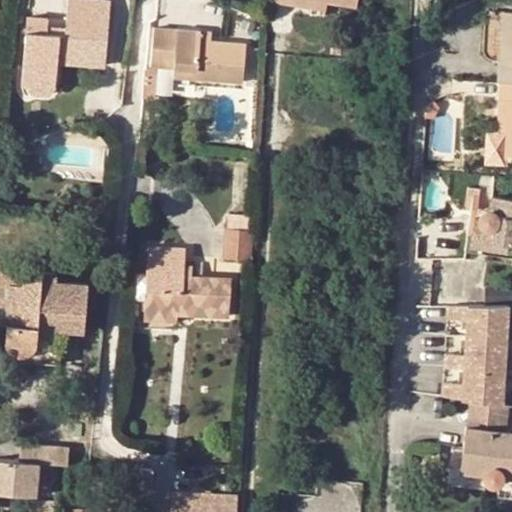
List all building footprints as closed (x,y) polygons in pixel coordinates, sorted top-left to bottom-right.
[(23,67),(57,69),(57,59),(105,63),(111,2),(93,0),(69,0),(67,25),(66,33),(47,31),(47,25),(48,17),(27,16),(23,67)] [(292,0),(292,4),(325,10),(327,1),(321,0),(292,0)] [(500,59),(498,80),(499,80),(511,81),(511,12),(505,12),(502,37),(508,38),(506,59),(500,59)] [(392,18),(377,16),(375,33),(391,33),(392,18)] [(242,81),(245,44),(211,40),(201,39),(201,31),(154,28),(152,63),(175,65),(196,66),(196,76),(242,81)] [(201,39),(211,40),(211,32),(201,31),(201,39)] [(175,65),(174,74),(196,76),(196,66),(175,65)] [(57,69),(23,67),(23,76),(56,79),(57,69)] [(511,156),(511,81),(499,80),(499,98),(507,98),(504,156),(511,156)] [(488,132),(488,155),(504,156),(507,98),(499,98),(497,132),(488,132)] [(119,143),(114,131),(104,135),(110,147),(119,143)] [(481,211),(481,213),(480,216),(480,219),(482,223),(484,225),(486,226),(484,236),(511,241),(511,196),(490,194),(488,205),(485,207),(483,209),(481,211)] [(465,248),(511,255),(511,241),(484,236),(486,226),(484,225),(482,223),(480,219),(480,216),(481,213),(472,211),(465,248)] [(249,229),(250,224),(228,223),(227,228),(225,227),(223,257),(249,259),(253,229),(249,229)] [(228,316),(231,277),(192,275),(184,275),(185,264),(185,248),(149,246),(145,310),(178,313),(228,316)] [(184,275),(192,275),(193,264),(185,264),(184,275)] [(14,352),(18,353),(22,354),(25,353),(28,352),(30,350),(32,347),(34,345),(34,343),(37,343),(38,324),(63,326),(85,328),(89,282),(56,279),(57,273),(0,269),(0,272),(0,321),(7,323),(6,339),(6,341),(7,344),(9,348),(11,350),(14,352)] [(447,305),(447,318),(467,320),(465,354),(445,353),(444,367),(464,368),(463,383),(443,382),(442,397),(471,401),(503,405),(508,303),(447,305)] [(144,319),(177,320),(178,313),(145,310),(144,319)] [(28,352),(25,353),(22,354),(21,360),(60,362),(63,326),(38,324),(37,343),(34,343),(34,345),(32,347),(30,350),(28,352)] [(468,425),(506,430),(509,406),(503,405),(471,401),(468,425)] [(511,475),(511,430),(506,430),(468,425),(467,425),(463,447),(453,445),(448,482),(485,486),(486,482),(495,485),(503,480),(505,474),(511,475)] [(20,457),(28,458),(29,443),(21,442),(20,457)] [(28,458),(0,455),(0,490),(35,493),(39,460),(69,462),(69,445),(29,443),(28,458)] [(134,493),(153,494),(154,468),(135,467),(134,493)] [(236,511),(238,493),(172,490),(170,511),(236,511)]
